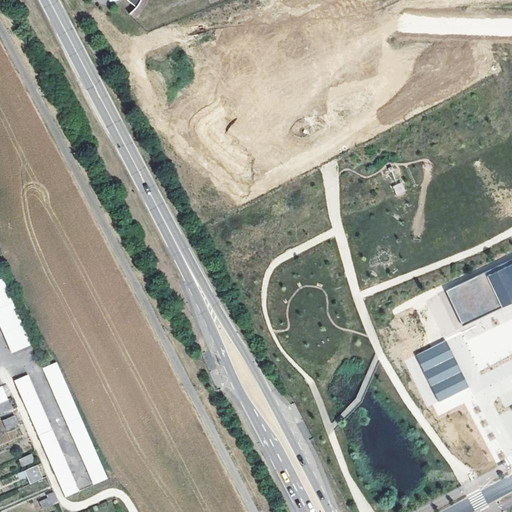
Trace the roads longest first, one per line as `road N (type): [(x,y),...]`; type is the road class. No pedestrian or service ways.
road 1 (secondary): [(189,270),(48,0)]
road 2 (secondary): [(327,511),(252,365),(189,270)]
road 3 (secondary): [(189,270),(230,378),(306,511)]
road 4 (track): [(3,366),(62,499),(83,505),(117,493),(133,511)]
